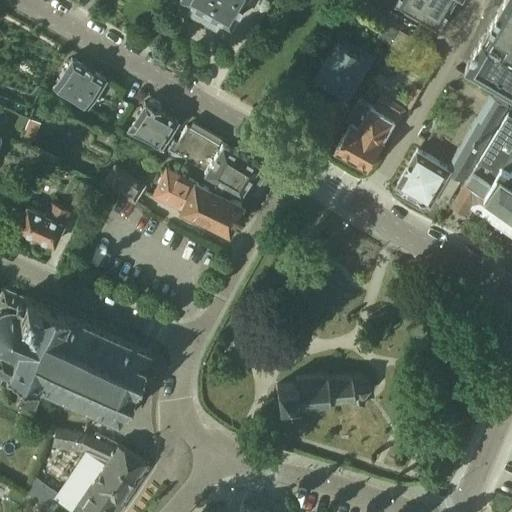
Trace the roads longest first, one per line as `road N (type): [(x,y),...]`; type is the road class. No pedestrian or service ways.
road 1 (secondary): [(366,206),(22,0)]
road 2 (residential): [(366,206),(485,0)]
road 3 (residential): [(0,259),(194,344)]
road 4 (tertiary): [(412,511),(217,460)]
road 5 (residential): [(194,344),(277,190)]
road 6 (secondary): [(511,285),(404,234),(366,206)]
